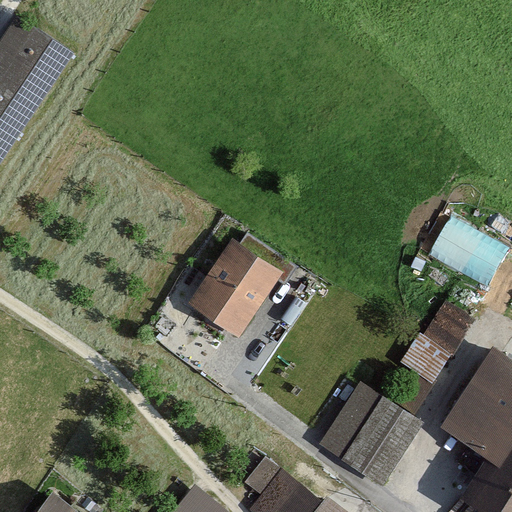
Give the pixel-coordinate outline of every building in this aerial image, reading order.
[(0,165),(70,59),(14,22),(0,43),(0,165)] [(490,283),(510,243),(449,212),(429,253),(490,283)] [(240,330),(282,270),(234,238),(193,297),(240,330)] [(414,405),(472,317),(447,300),(389,389),(414,405)] [(511,511),(511,353),(478,332),(428,415),(494,455),(470,494),(499,511),(511,511)] [(389,389),(360,370),(314,440),(368,475),(414,405),(389,389)] [(279,468),(265,458),(246,482),(260,492),(279,468)] [(323,504),(282,472),(252,510),(254,511),(344,511),(327,499),(323,504)] [(226,511),(195,487),(175,511),(226,511)] [(77,511),(55,495),(42,511),(77,511)]
